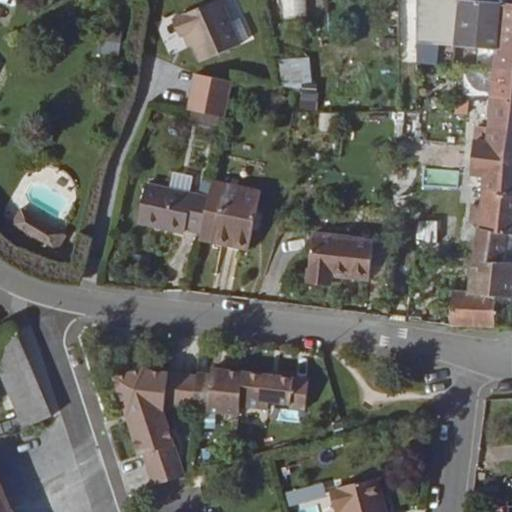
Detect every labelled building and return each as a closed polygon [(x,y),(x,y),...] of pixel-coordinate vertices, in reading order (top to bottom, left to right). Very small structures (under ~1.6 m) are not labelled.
[(452,11),(455,0),(411,0),(412,39),(448,45),(452,11)] [(489,51),(495,4),(478,1),(467,0),(455,0),(452,11),(448,45),(489,51)] [(239,50),(227,1),(179,13),(184,31),(190,30),(193,44),(197,60),(239,50)] [(511,6),(495,4),(489,51),(511,53),(511,6)] [(291,7),(274,11),(277,26),(294,22),(291,7)] [(184,31),(179,13),(173,14),(179,39),(185,37),(184,31)] [(193,44),(190,30),(184,31),(185,37),(187,45),(193,44)] [(511,74),(511,53),(489,51),(488,69),(511,74)] [(280,88),(310,87),(309,60),(279,60),(280,88)] [(511,74),(488,69),(485,100),(511,104),(511,74)] [(322,76),(320,109),(348,111),(350,77),(322,76)] [(216,124),(225,87),(189,79),(179,116),(216,124)] [(511,104),(485,100),(482,129),(511,134),(511,104)] [(511,134),(482,129),(477,195),(511,199),(511,134)] [(234,259),(249,202),(200,188),(193,216),(185,247),(234,259)] [(511,199),(477,195),(471,263),(511,265),(511,199)] [(185,247),(193,216),(131,200),(120,236),(166,248),(168,242),(185,247)] [(55,244),(16,222),(8,236),(46,258),(55,244)] [(365,287),(370,249),(310,241),(304,282),(327,285),(327,282),(328,275),(344,277),(343,284),(365,287)] [(511,295),(511,290),(511,265),(471,263),(468,294),(450,293),(448,331),(508,333),(511,295)] [(343,284),(344,277),(328,275),(327,282),(343,284)] [(326,291),(327,285),(304,282),(303,289),(326,291)] [(47,419),(15,346),(0,330),(0,388),(19,431),(47,419)] [(308,407),(311,377),(214,367),(214,372),(201,371),(200,373),(150,368),(150,366),(118,377),(143,454),(148,453),(158,482),(189,475),(168,410),(170,402),(196,405),(196,407),(242,412),(243,404),(271,407),(271,400),(292,402),(292,405),(308,407)] [(388,511),(388,508),(395,506),(387,474),(346,484),(353,511),(388,511)]
